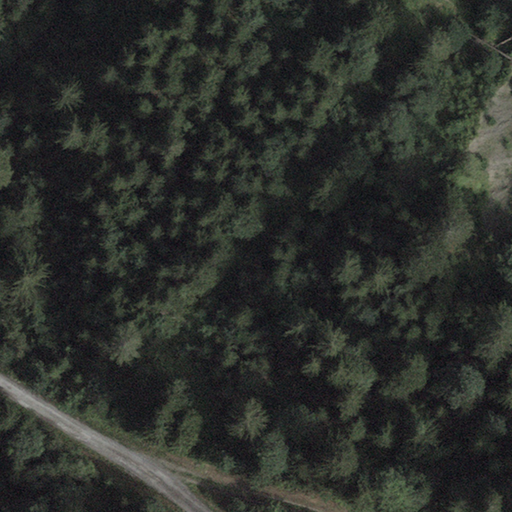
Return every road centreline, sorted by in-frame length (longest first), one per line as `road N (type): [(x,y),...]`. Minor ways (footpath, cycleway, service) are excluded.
road 1 (track): [(0,384),(143,466),(197,511)]
road 2 (track): [(301,511),(143,466)]
